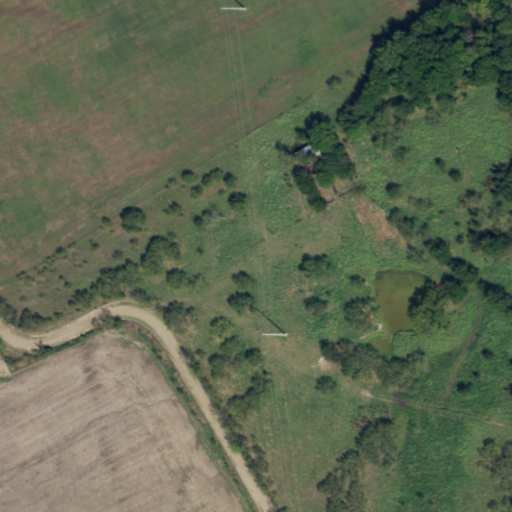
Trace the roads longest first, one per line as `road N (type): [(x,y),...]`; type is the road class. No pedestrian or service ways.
road 1 (residential): [(269,511),(153,318),(111,313),(32,340),(0,327)]
road 2 (residential): [(150,316),(179,272),(291,206)]
